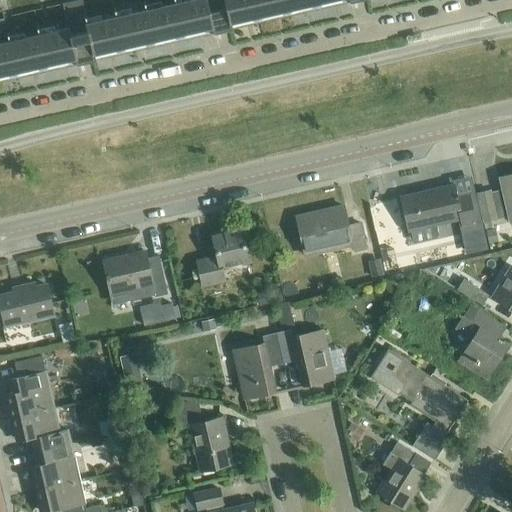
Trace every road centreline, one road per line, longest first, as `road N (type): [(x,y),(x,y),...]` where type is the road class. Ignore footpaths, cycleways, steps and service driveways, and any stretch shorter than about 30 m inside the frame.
road 1 (tertiary): [(0,232),(511,110)]
road 2 (tertiary): [(511,29),(0,147)]
road 3 (residential): [(511,0),(0,118)]
road 4 (residential): [(291,511),(280,428),(316,420),(329,430)]
road 5 (residential): [(447,511),(511,409)]
